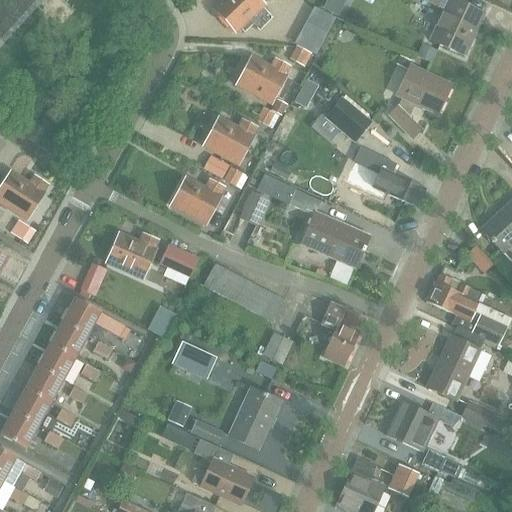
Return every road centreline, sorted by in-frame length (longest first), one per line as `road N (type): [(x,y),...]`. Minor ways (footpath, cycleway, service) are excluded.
road 1 (residential): [(302,511),(511,65)]
road 2 (residential): [(89,184),(168,39),(145,0)]
road 3 (residential): [(0,348),(89,184)]
